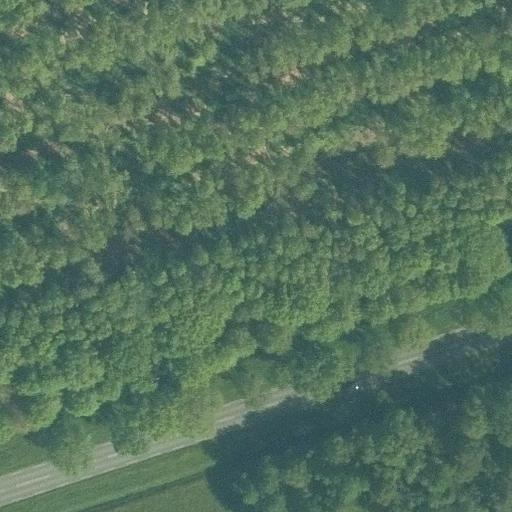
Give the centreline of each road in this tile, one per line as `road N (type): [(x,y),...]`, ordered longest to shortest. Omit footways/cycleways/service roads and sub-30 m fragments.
road 1 (primary): [(0,491),(511,326)]
road 2 (track): [(0,387),(511,229)]
